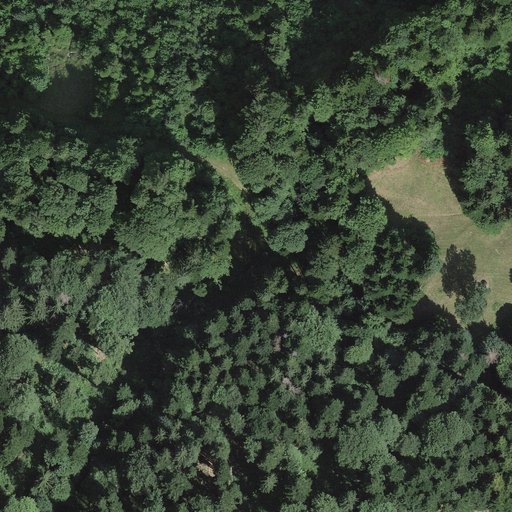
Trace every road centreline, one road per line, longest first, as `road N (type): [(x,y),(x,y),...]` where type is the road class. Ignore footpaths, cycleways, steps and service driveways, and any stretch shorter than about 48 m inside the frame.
road 1 (track): [(394,452),(394,327),(377,293),(230,174),(190,156),(0,107)]
road 2 (track): [(0,333),(56,327),(104,299),(125,221),(161,188),(248,192)]
road 3 (track): [(355,276),(379,319),(378,347),(343,410),(336,511)]
road 4 (track): [(271,281),(331,339),(343,410)]
